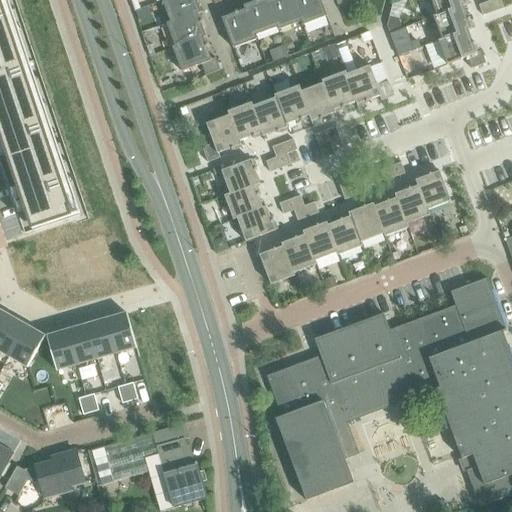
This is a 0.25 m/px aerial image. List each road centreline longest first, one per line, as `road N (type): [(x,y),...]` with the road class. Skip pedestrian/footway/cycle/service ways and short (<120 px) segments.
road 1 (tertiary): [(77,0),(127,150),(171,217)]
road 2 (residential): [(273,327),(496,248)]
road 3 (tertiary): [(171,217),(102,0)]
road 4 (residential): [(0,266),(8,291),(51,323),(194,287)]
road 5 (tertiary): [(245,511),(214,349)]
road 6 (residential): [(300,176),(450,119)]
road 7 (residential): [(496,248),(450,119)]
